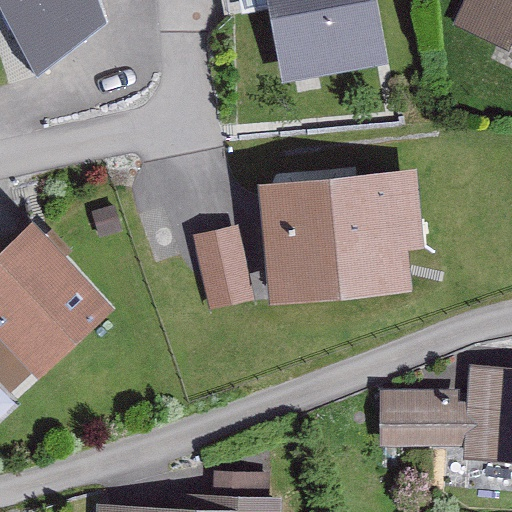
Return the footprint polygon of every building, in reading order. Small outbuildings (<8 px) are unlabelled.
[(97,25),(82,0),(0,0),(0,11),(38,75),(97,25)] [(393,61),(381,0),(273,0),(288,80),(393,61)] [(511,53),(511,0),(459,0),(448,25),(511,53)] [(419,247),(413,176),(262,188),(272,304),(408,293),(404,249),(419,247)] [(120,305),(39,218),(0,254),(0,324),(5,330),(0,334),(0,363),(15,379),(35,360),(47,373),(120,305)] [(195,241),(214,318),(262,306),(242,229),(195,241)] [(511,466),(511,373),(471,373),(470,395),(383,392),(381,448),(466,451),(466,465),(511,466)] [(280,511),(280,498),(194,497),(194,510),(97,508),(96,511),(280,511)]
